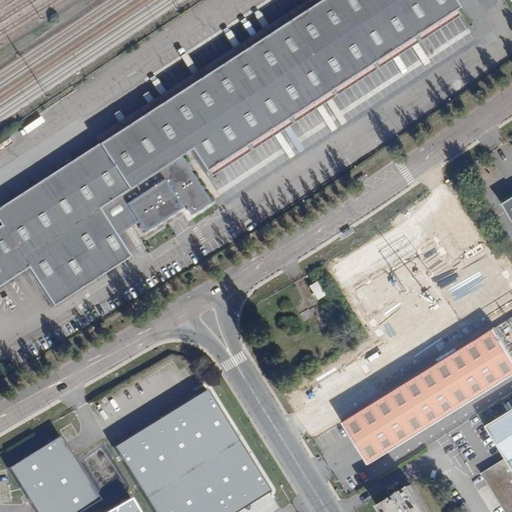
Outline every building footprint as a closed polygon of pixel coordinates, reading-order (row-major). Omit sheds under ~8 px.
[(456,8),(451,0),(319,0),(100,142),(97,144),(81,120),(0,172),(0,225),(1,226),(0,226),(0,286),(29,268),(55,306),(129,256),(116,236),(111,230),(133,217),(137,223),(142,232),(184,205),(190,215),(210,202),(179,156),(189,149),(204,172),(207,170),(454,10),(456,8)] [(100,142),(319,0),(306,0),(96,136),(100,142)] [(454,10),(207,170),(211,175),(458,16),(454,10)] [(463,183),(468,190),(475,186),(471,179),(463,183)] [(468,190),(463,183),(458,187),(462,194),(468,190)] [(511,198),(503,204),(511,217),(511,198)] [(133,217),(111,230),(116,236),(137,223),(133,217)] [(352,229),(342,235),(344,239),(354,233),(352,229)] [(511,353),(503,340),(496,328),(511,317),(511,287),(498,266),(469,285),(446,248),(393,281),(416,317),(408,322),(381,339),(318,378),(371,463),(511,376),(511,353)] [(356,290),(349,278),(340,283),(347,296),(356,290)] [(322,295),(315,284),(309,287),(316,299),(322,295)] [(381,339),(408,322),(401,311),(374,327),(381,339)] [(511,317),(496,328),(503,340),(511,334),(511,317)] [(203,388),(110,445),(151,511),(232,511),(266,491),(203,388)] [(511,511),(511,410),(488,425),(507,458),(482,473),(506,511),(511,511)] [(61,435),(9,468),(37,511),(84,511),(103,500),(61,435)] [(429,511),(412,484),(381,504),(386,511),(429,511)] [(120,503),(103,511),(138,511),(130,497),(120,503)]
